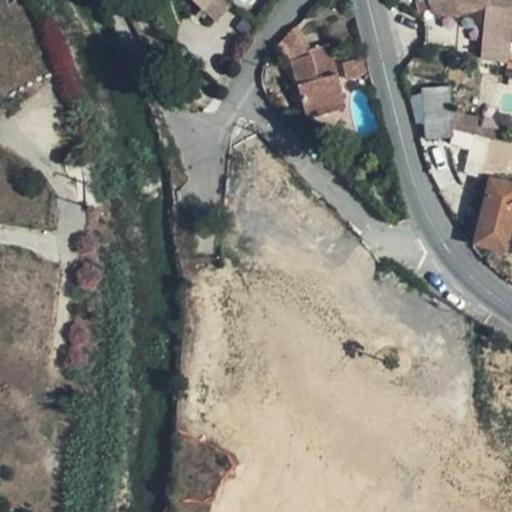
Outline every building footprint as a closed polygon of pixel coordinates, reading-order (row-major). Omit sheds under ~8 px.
[(191,0),(201,10),(208,16),(214,22),(229,7),(222,0),(191,0)] [(511,10),(511,0),(425,0),(425,1),(440,3),(438,16),(455,19),(457,4),(486,7),(511,10)] [(430,15),(438,16),(440,3),(425,1),(430,15)] [(455,19),(486,7),(457,4),(455,19)] [(208,16),(201,10),(196,15),(204,21),(208,16)] [(321,47),(302,20),(278,46),(269,61),(278,66),(283,59),(289,63),(310,57),(308,50),(321,47)] [(326,46),(321,47),(308,50),(310,57),(289,63),(306,120),(345,110),(326,46)] [(370,72),(367,58),(344,64),(349,78),(370,72)] [(449,111),(448,87),(420,89),(424,140),(451,139),(451,131),(449,111)] [(451,131),(470,136),(488,141),(489,141),(491,130),(475,125),(477,118),(449,111),(451,131)] [(462,173),(479,177),(483,162),(488,141),(470,136),(462,173)] [(511,141),(489,141),(488,141),(483,162),(511,161),(511,141)] [(472,244),(503,252),(511,213),(511,186),(487,181),(472,244)] [(52,325),(60,273),(17,267),(17,261),(0,258),(0,327),(22,330),(23,321),(52,325)]
